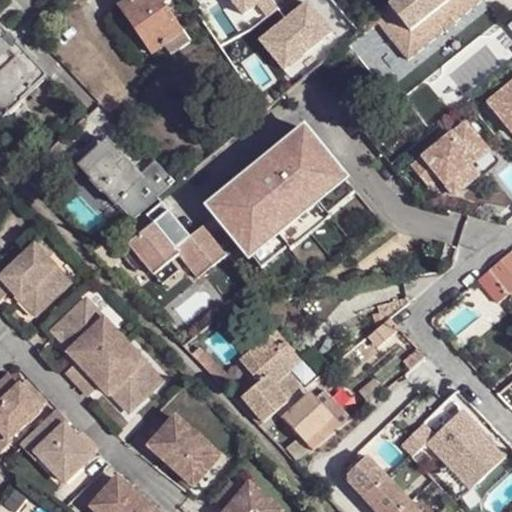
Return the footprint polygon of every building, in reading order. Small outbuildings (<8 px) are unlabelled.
[(168,45),(187,31),(171,3),(174,0),(128,0),(125,2),(124,4),(157,53),(168,45)] [(401,42),(451,0),(401,0),(381,17),(401,42)] [(414,58),(486,0),(451,0),(401,42),(414,58)] [(50,75),(19,44),(22,43),(11,32),(9,34),(0,23),(0,105),(17,91),(24,100),(50,75)] [(187,31),(168,45),(174,54),(194,40),(187,31)] [(511,85),(491,102),(511,127),(511,85)] [(0,116),(5,121),(26,101),(24,100),(17,91),(0,105),(0,116)] [(468,122),(414,167),(430,185),(442,175),(449,184),(472,165),(477,161),(472,155),(486,144),(468,122)] [(260,167),(210,209),(263,273),(358,194),(305,130),(282,149),(293,162),(271,180),(260,167)] [(121,202),(146,178),(110,137),(84,163),(121,202)] [(491,150),(486,144),(472,155),(477,161),(491,150)] [(271,180),(293,162),(282,149),(260,167),(271,180)] [(480,174),(472,165),(449,184),(456,193),(480,174)] [(130,245),(152,271),(177,251),(192,270),(207,258),(214,266),(227,255),(203,226),(190,237),(170,212),(130,245)] [(37,245),(0,281),(0,290),(6,297),(15,289),(39,313),(72,281),(37,245)] [(511,254),(510,253),(492,268),(511,292),(511,254)] [(399,308),(408,302),(406,295),(396,297),(399,308)] [(88,298),(56,329),(75,349),(73,351),(79,359),(69,369),(81,381),(126,338),(88,298)] [(381,346),(404,326),(393,315),(370,334),(381,346)] [(282,342),(287,337),(280,327),(273,330),(282,342)] [(280,410),(308,387),(293,369),(305,359),(287,337),(282,342),(273,330),(242,357),(256,375),(241,388),(248,396),(241,401),(264,424),(280,410)] [(126,338),(81,381),(93,394),(104,383),(111,391),(113,389),(132,409),(165,378),(126,338)] [(204,343),(194,351),(226,385),(235,377),(204,343)] [(422,346),(403,363),(409,369),(427,352),(422,346)] [(14,371),(0,384),(0,421),(11,434),(12,433),(49,399),(31,381),(27,385),(14,371)] [(308,387),(280,410),(315,448),(353,415),(321,383),(312,392),(308,387)] [(62,407),(24,442),(38,457),(43,453),(58,469),(67,478),(83,462),(100,447),(90,437),(85,441),(68,423),(73,418),(62,407)] [(425,422),(403,442),(414,454),(430,439),(475,486),(508,455),(463,408),(436,433),(425,422)] [(178,415),(153,444),(197,482),(221,453),(178,415)] [(0,421),(0,440),(5,446),(16,436),(12,433),(11,434),(0,421)] [(351,472),(351,477),(383,511),(425,511),(370,454),(351,472)] [(159,511),(120,476),(95,504),(103,511),(159,511)] [(285,511),(286,511),(251,481),(224,511),(285,511)]
